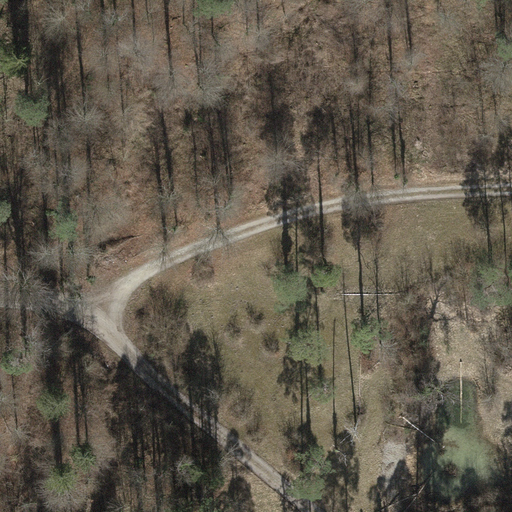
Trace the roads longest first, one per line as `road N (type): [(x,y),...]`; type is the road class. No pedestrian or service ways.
road 1 (track): [(112,306),(138,276),(223,236),(347,200),(511,186)]
road 2 (track): [(0,301),(112,306),(116,341),(315,511)]
